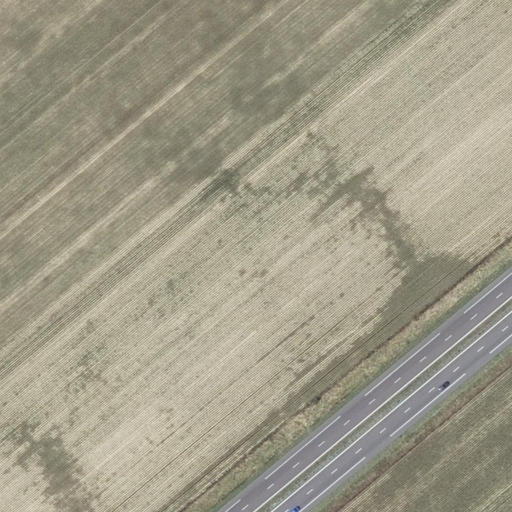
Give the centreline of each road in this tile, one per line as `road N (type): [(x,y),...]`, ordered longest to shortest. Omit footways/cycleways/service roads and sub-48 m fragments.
road 1 (motorway): [(511,284),(239,511)]
road 2 (motorway): [(285,511),(511,323)]
